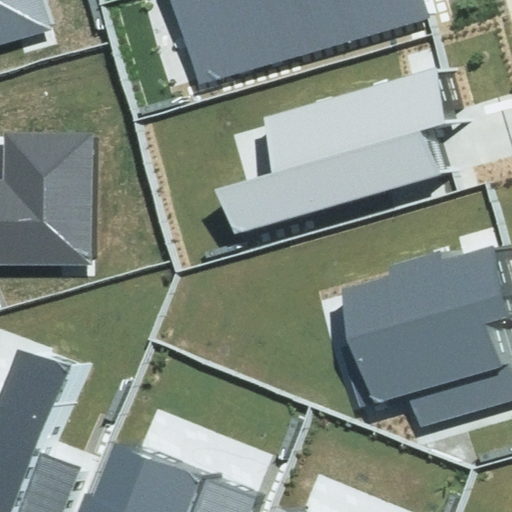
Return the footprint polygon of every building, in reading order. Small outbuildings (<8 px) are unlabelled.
[(0,0),(0,34),(43,23),(36,0),(0,0)] [(433,0),(180,0),(209,87),(439,16),(433,0)] [(226,187),(237,229),(437,179),(425,130),(452,123),(440,74),(271,117),(285,172),(226,187)] [(0,259),(83,267),(95,145),(15,138),(11,181),(0,180),(0,259)] [(341,296),(372,402),(404,392),(415,429),(511,401),(511,382),(495,322),(511,316),(511,303),(497,252),(341,296)] [(0,511),(63,511),(84,461),(47,447),(78,369),(17,345),(0,386),(0,511)] [(120,446),(93,511),(248,511),(254,500),(120,446)]
